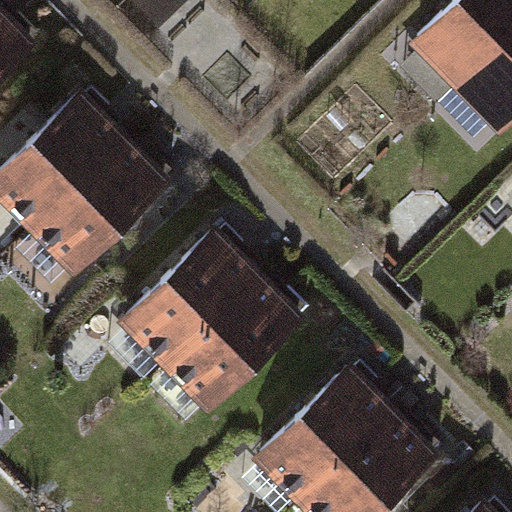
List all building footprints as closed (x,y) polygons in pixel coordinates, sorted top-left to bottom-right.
[(34,0),(0,0),(0,66),(51,18),(34,0)] [(511,0),(470,0),(455,15),(511,74),(511,0)] [(116,76),(32,155),(112,238),(195,159),(116,76)] [(247,210),(164,289),(243,372),(326,293),(247,210)] [(385,344),(302,423),(382,506),(465,427),(385,344)] [(511,511),(511,485),(484,511),(511,511)]
